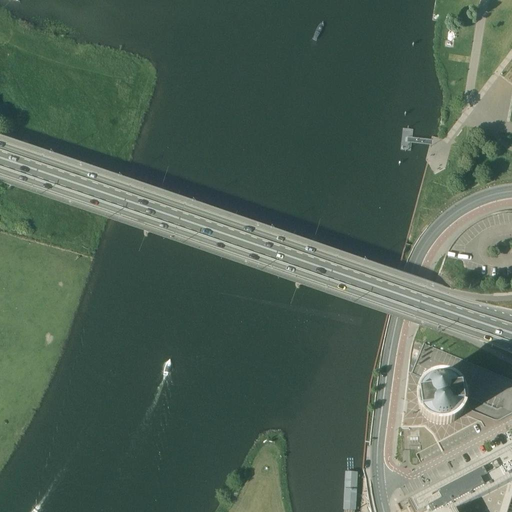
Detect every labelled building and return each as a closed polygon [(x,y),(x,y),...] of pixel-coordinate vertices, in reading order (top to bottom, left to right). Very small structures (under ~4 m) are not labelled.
[(21,143),(6,185),(7,187),(8,189),(11,188),(13,187),(27,145),(27,143),(25,141),(23,141),(21,143)] [(157,189),(143,231),(143,233),(145,234),(147,234),(149,233),(164,191),(164,189),(162,187),(159,187),(157,189)] [(310,242),(296,284),(296,286),(298,288),(300,288),(302,286),(317,244),(317,242),(315,240),(312,241),(310,242)] [(411,374),(429,381),(431,380),(433,379),(435,379),(437,378),(439,378),(441,378),(444,378),(446,378),(449,379),(452,380),(455,382),(458,384),(461,387),(463,390),(463,391),(464,393),(465,397),(469,398),(468,400),(468,401),(468,403),(468,405),(468,407),(469,409),(470,410),(472,411),(474,412),(494,421),(495,421),(497,421),(499,421),(501,420),(511,414),(511,380),(438,350),(424,344),(411,374)] [(431,380),(429,381),(426,383),(424,386),(422,389),(420,392),(419,395),(418,398),(418,400),(418,402),(418,405),(418,407),(419,410),(420,412),(420,413),(421,414),(423,417),(426,419),(429,422),(432,424),(436,425),(439,425),(443,426),(446,425),(450,424),(453,423),(456,421),(459,418),(461,415),(463,412),(464,411),(465,409),(465,405),(466,403),(466,401),(466,399),(465,397),(464,393),(463,391),(463,390),(461,387),(458,384),(455,382),(452,380),(449,379),(446,378),(444,378),(441,378),(439,378),(437,378),(435,379),(433,379),(431,380)] [(408,429),(409,446),(421,445),(420,428),(408,429)] [(511,448),(511,449),(408,503),(413,511),(425,511),(427,511),(428,511),(507,511),(511,498),(511,448)] [(356,511),(358,474),(343,474),(342,511),(356,511)]
